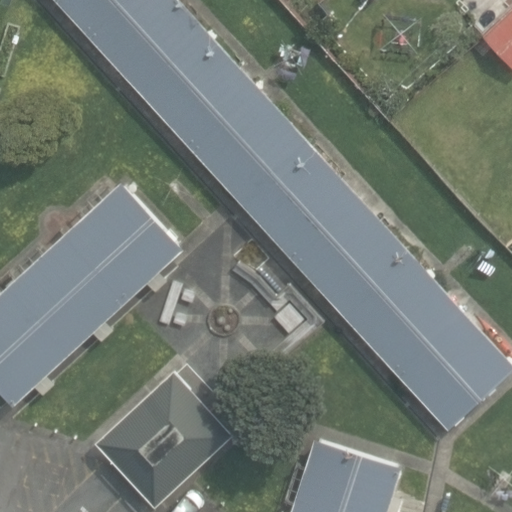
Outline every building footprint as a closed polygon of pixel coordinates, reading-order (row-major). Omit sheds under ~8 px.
[(61,0),(452,425),(511,369),(511,353),(187,0),(61,0)] [(511,6),(487,32),(511,58),(511,6)] [(0,295),(0,384),(17,403),(39,383),(47,392),(59,381),(51,371),(97,329),(106,339),(118,327),(110,318),(150,280),(159,290),(171,279),(161,268),(186,245),(126,180),(0,295)] [(103,443),(159,503),(236,431),(178,369),(100,440),(103,443)] [(293,511),(390,511),(392,508),(402,511),(407,494),(397,491),(406,463),(320,434),(293,511)]
